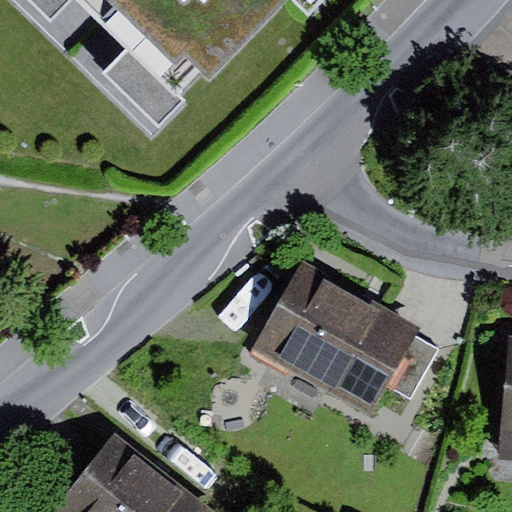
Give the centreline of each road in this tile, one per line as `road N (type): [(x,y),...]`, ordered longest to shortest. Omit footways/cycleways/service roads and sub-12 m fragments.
road 1 (residential): [(0,424),(320,162)]
road 2 (residential): [(320,162),(371,226),(451,256),(511,262)]
road 3 (residential): [(320,162),(466,0)]
